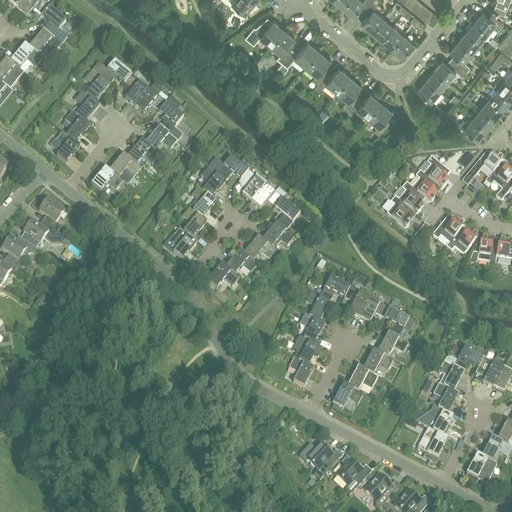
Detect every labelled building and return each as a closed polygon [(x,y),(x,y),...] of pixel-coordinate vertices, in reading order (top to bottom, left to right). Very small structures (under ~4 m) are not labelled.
[(11,0),(9,3),(18,11),(26,0),(11,0)] [(30,15),(38,22),(42,17),(49,8),(50,7),(49,7),(40,0),(26,0),(18,11),(27,19),(30,15)] [(254,4),(248,0),(227,0),(231,3),(245,15),(254,4)] [(342,8),(348,0),(332,0),(342,8)] [(361,0),(348,0),(342,8),(352,17),(364,2),(361,0)] [(412,11),(419,1),(417,0),(413,0),(408,7),(412,11)] [(510,0),(503,0),(503,3),(498,1),(493,12),(504,16),(508,6),(510,0)] [(416,14),(423,5),(419,1),(412,11),(416,14)] [(420,18),(428,8),(423,5),(416,14),(420,18)] [(402,15),(406,10),(401,6),(397,11),(402,15)] [(50,24),(43,31),(53,39),(61,46),(68,37),(59,30),(67,21),(66,21),(49,8),(42,17),(50,24)] [(424,21),(432,12),(428,8),(420,18),(424,21)] [(372,33),(383,19),(373,10),(362,24),(372,33)] [(406,10),(402,15),(408,19),(412,15),(406,10)] [(432,12),(424,21),(428,24),(436,15),(432,12)] [(495,19),(493,21),(482,12),(474,22),(488,34),(492,28),(497,32),(503,26),(495,19)] [(426,27),(414,17),(410,21),(422,31),(426,27)] [(235,19),(234,21),(232,25),(238,27),(239,26),(241,21),(235,19)] [(381,41),(393,27),(383,19),(372,33),(381,41)] [(271,47),(284,30),(273,21),(269,26),(264,22),(256,29),(254,28),(245,39),(254,46),(260,38),(271,47)] [(480,43),(488,34),(474,22),(466,32),(480,43)] [(391,49),(403,35),(393,27),(381,41),(391,49)] [(282,64),(293,51),(289,47),(295,39),(284,30),(271,47),(281,55),(277,60),(282,64)] [(54,55),(61,46),(53,39),(43,31),(29,48),(38,56),(39,56),(45,48),(54,55)] [(472,53),(480,43),(466,32),(458,42),(472,53)] [(403,35),(391,49),(401,57),(413,43),(403,35)] [(511,51),(511,49),(511,44),(504,38),(501,43),(511,51)] [(305,68),(319,51),(308,42),(298,55),(293,51),(282,64),(287,68),(295,59),(305,68)] [(463,63),(472,53),(458,42),(449,52),(458,59),(454,63),(466,73),(470,69),(463,63)] [(511,53),(511,51),(501,43),(497,47),(509,57),(511,53)] [(29,48),(25,45),(12,62),(11,62),(24,73),(24,72),(31,64),(36,68),(43,59),(39,56),(38,56),(29,48)] [(317,85),(328,72),(323,68),(330,60),(319,51),(305,68),(316,76),(312,81),(317,85)] [(486,57),(491,61),(495,56),(490,52),(486,57)] [(509,68),(511,64),(511,62),(501,53),(497,58),(509,68)] [(25,73),(24,72),(24,73),(11,62),(12,62),(7,58),(0,67),(0,80),(3,83),(7,86),(11,90),(25,73)] [(124,85),(132,75),(115,61),(107,70),(99,63),(92,71),(109,86),(116,78),(124,85)] [(466,73),(454,63),(451,68),(442,61),(434,71),(448,82),(456,72),(463,78),(466,73)] [(337,93),(350,77),(339,68),(332,76),(328,72),(317,85),(322,89),(326,85),(337,93)] [(95,103),(96,103),(109,86),(92,71),(85,80),(93,87),(86,95),(95,103)] [(440,92),(448,82),(434,71),(426,80),(440,92)] [(481,77),(486,81),(490,76),(485,72),(481,77)] [(135,107),(149,89),(132,75),(124,85),(132,91),(125,99),(135,107)] [(348,111),(359,98),(354,94),(361,86),(350,77),(337,93),(347,102),(343,106),(348,111)] [(482,86),(486,81),(481,77),(477,82),(482,86)] [(510,101),(511,98),(511,85),(504,80),(502,78),(494,87),(497,89),(510,101)] [(431,102),(440,92),(426,80),(417,91),(431,102)] [(159,113),(166,103),(149,89),(135,107),(144,115),(150,106),(159,113)] [(502,111),(510,101),(497,89),(491,96),(489,94),(486,97),(489,99),(502,111)] [(86,95),(82,92),(75,101),(83,108),(80,111),(76,108),(72,112),(77,116),(76,116),(86,123),(100,106),(96,103),(95,103),(86,95)] [(465,97),(470,101),(474,96),(469,92),(465,97)] [(368,119),(381,103),(370,94),(363,101),(359,98),(348,111),(354,115),(357,110),(368,119)] [(450,101),(454,105),(458,100),(454,96),(450,101)] [(466,106),(470,101),(465,97),(461,102),(466,106)] [(184,118),(174,110),(173,105),(175,103),(170,99),(166,103),(159,113),(166,120),(160,128),(178,142),(183,136),(175,129),(184,118)] [(494,120),(502,111),(489,99),(480,109),(494,120)] [(370,124),(372,123),(378,127),(374,132),(379,136),(390,124),(385,120),(392,112),(381,103),(368,119),(362,125),(366,128),(370,124)] [(444,120),(448,115),(436,106),(432,110),(444,120)] [(486,130),(494,120),(480,109),(472,119),(486,130)] [(314,121),(319,125),(323,121),(327,116),(322,111),(317,117),(314,121)] [(76,116),(77,116),(72,112),(65,121),(73,128),(67,136),(76,144),(90,127),(86,123),(76,116)] [(448,115),(444,120),(456,130),(460,125),(448,115)] [(447,125),(439,118),(433,125),(441,132),(447,125)] [(478,140),(486,130),(472,119),(468,124),(464,121),(460,125),(456,130),(462,135),(466,130),(478,140)] [(170,151),(178,142),(160,128),(146,144),(146,145),(155,152),(162,144),(170,151)] [(67,136),(63,132),(55,142),(63,148),(56,157),(66,165),(80,147),(76,144),(67,136)] [(146,145),(146,144),(142,141),(128,158),(127,158),(137,166),(137,165),(144,157),(152,164),(160,155),(155,152),(146,145)] [(500,157),(498,157),(494,153),(492,156),(487,152),(469,174),(474,178),(484,167),(492,174),(494,171),(495,171),(501,164),(503,161),(502,160),(502,159),(500,157)] [(127,158),(128,158),(124,154),(110,171),(119,179),(123,182),(127,186),(141,169),(137,165),(137,166),(127,158)] [(463,162),(468,166),(475,158),(470,154),(463,162)] [(217,174),(226,182),(233,174),(241,181),(249,171),(253,166),(244,158),(240,164),(231,157),(224,165),(216,159),(209,167),(217,174)] [(446,178),(450,173),(431,157),(427,163),(430,166),(424,174),(423,174),(438,187),(441,189),(442,188),(443,188),(445,186),(445,184),(449,180),(446,178)] [(0,159),(0,178),(9,165),(0,159)] [(506,167),(501,164),(495,171),(494,171),(492,174),(485,182),(491,186),(494,183),(502,190),(504,187),(511,178),(511,168),(508,165),(506,167)] [(217,174),(209,167),(201,176),(205,179),(199,187),(203,191),(212,199),(226,182),(217,174)] [(110,171),(105,168),(91,185),(101,193),(108,184),(116,191),(123,182),(119,179),(110,171)] [(257,174),(255,176),(249,171),(241,181),(239,183),(242,190),(246,189),(246,191),(242,196),(251,203),(266,185),(268,183),(257,174)] [(423,174),(424,174),(420,171),(416,177),(419,180),(412,188),(425,199),(430,203),(431,202),(432,202),(434,199),(434,198),(437,194),(435,192),(438,187),(423,174)] [(511,178),(504,187),(502,190),(496,197),(501,202),(511,190),(511,178)] [(412,188),(406,183),(402,189),(405,192),(399,200),(398,200),(413,213),(416,215),(417,214),(418,214),(420,211),(420,210),(424,206),(421,204),(425,199),(412,188)] [(275,209),(283,199),(266,185),(251,203),(261,211),(267,203),(275,209)] [(465,190),(473,197),(477,191),(469,185),(465,190)] [(202,219),(203,219),(217,202),(212,199),(203,191),(199,187),(191,197),(200,204),(197,207),(191,207),(189,208),(193,211),(193,212),(202,219)] [(398,200),(399,200),(395,197),(391,203),(394,205),(387,214),(405,229),(406,228),(407,228),(409,225),(409,224),(412,220),(409,217),(413,213),(398,200)] [(286,231),(300,213),(283,199),(275,209),(283,216),(277,223),(286,231)] [(42,221),(57,232),(61,227),(56,223),(64,212),(47,200),(39,211),(46,216),(42,221)] [(193,212),(193,211),(189,208),(182,217),(190,224),(184,232),(193,240),(207,223),(203,219),(202,219),(193,212)] [(460,222),(459,222),(455,219),(453,221),(448,217),(432,236),(438,240),(441,237),(449,244),(462,229),(464,226),(463,225),(463,224),(460,222)] [(54,238),(57,232),(42,221),(39,226),(32,221),(23,233),(25,234),(22,238),(37,248),(39,245),(40,245),(48,234),(54,238)] [(158,225),(163,229),(167,225),(162,221),(158,225)] [(295,238),(286,231),(277,223),(263,240),(276,252),(276,251),(277,247),(281,242),(287,247),(295,238)] [(184,232),(180,229),(172,238),(181,245),(174,253),(183,261),(197,243),(193,240),(184,232)] [(466,233),(462,229),(449,244),(446,247),(452,252),(454,248),(463,256),(478,238),(477,237),(477,235),(474,233),(473,234),(469,230),(466,233)] [(19,261),(25,253),(27,254),(35,253),(38,249),(37,248),(22,238),(19,236),(15,241),(10,237),(10,238),(8,242),(6,240),(0,248),(2,249),(9,254),(5,259),(21,270),(24,265),(19,261)] [(263,240),(259,237),(245,254),(254,261),(260,253),(269,260),(276,252),(263,240)] [(493,240),(487,239),(487,238),(484,237),(483,238),(481,238),(478,255),(472,254),(468,264),(475,266),(477,261),(488,263),(488,267),(495,268),(497,258),(496,258),(498,244),(492,244),(493,240)] [(511,243),(505,242),(504,241),(501,240),(500,241),(499,241),(498,244),(496,258),(497,258),(511,260),(511,261),(511,246),(510,247),(511,243)] [(245,254),(241,250),(226,267),(226,268),(235,275),(236,275),(242,267),(251,274),(258,265),(254,261),(245,254)] [(21,270),(5,259),(2,264),(0,263),(0,286),(3,283),(11,272),(17,276),(21,270)] [(226,268),(226,267),(222,264),(208,281),(217,289),(224,280),(232,287),(240,278),(236,275),(235,275),(226,268)] [(350,287),(336,280),(330,277),(320,297),(330,303),(335,294),(344,298),(350,287)] [(359,319),(370,298),(350,287),(344,298),(353,303),(348,313),(359,319)] [(320,297),(310,292),(305,302),(315,307),(310,317),(320,322),(330,303),(320,297)] [(384,319),(390,308),(370,298),(359,319),(370,324),(375,315),(384,319)] [(416,322),(409,319),(390,308),(384,319),(393,324),(388,333),(399,339),(399,338),(404,330),(410,333),(416,322)] [(310,317),(305,314),(300,324),(309,329),(304,339),(315,344),(325,325),(320,322),(310,317)] [(409,344),(399,338),(399,339),(388,333),(378,353),(389,358),(394,349),(403,354),(409,344)] [(304,339),(300,336),(292,351),(297,353),(294,358),(299,361),(310,367),(310,366),(315,357),(317,358),(323,348),(315,344),(304,339)] [(478,369),(484,358),(464,348),(457,361),(451,357),(446,359),(444,362),(464,373),(469,364),(478,369)] [(378,353),(373,350),(363,369),(363,370),(374,375),(378,366),(388,371),(394,360),(389,358),(378,353)] [(299,361),(294,358),(289,368),(299,373),(294,383),(304,389),(315,369),(310,366),(310,367),(299,361)] [(493,389),(504,368),(484,358),(478,369),(487,374),(482,383),(493,389)] [(464,373),(444,362),(439,372),(448,378),(444,387),(443,387),(454,393),(454,392),(464,373)] [(363,370),(363,369),(358,367),(348,386),(348,387),(358,392),(359,392),(362,385),(372,390),(378,377),(374,375),(363,370)] [(511,386),(511,372),(504,368),(493,389),(504,394),(509,385),(511,386)] [(348,387),(348,386),(343,384),(333,404),(343,409),(348,399),(358,405),(363,394),(359,392),(358,392),(348,387)] [(443,387),(444,387),(439,384),(433,395),(443,400),(438,409),(449,415),(459,395),(454,392),(454,393),(443,387)] [(438,409),(433,406),(428,416),(426,415),(416,422),(415,421),(414,422),(428,429),(443,437),(454,417),(449,415),(438,409)] [(511,423),(507,420),(497,440),(507,446),(507,445),(511,436),(511,423)] [(448,439),(443,437),(428,429),(417,448),(438,459),(448,439)] [(497,440),(492,437),(482,457),(492,462),(497,453),(507,458),(511,448),(511,447),(507,445),(507,446),(497,440)] [(321,445),(306,460),(318,471),(324,465),(330,470),(344,455),(344,454),(342,456),(336,451),(332,455),(321,445)] [(482,457),(477,454),(466,474),(477,480),(487,485),(497,465),(492,462),(482,457)] [(350,460),(336,476),(347,486),(345,488),(345,493),(349,497),(372,472),(366,466),(361,471),(350,460)] [(379,511),(388,501),(401,487),(395,481),(391,486),(380,475),(365,491),(376,502),(376,509),(379,511)] [(317,482),(313,479),(311,481),(309,484),(313,487),(315,485),(317,482)] [(394,507),(400,511),(410,511),(412,511),(421,511),(426,508),(420,502),(409,491),(394,507)] [(329,507),(334,511),(338,507),(333,503),(329,507)] [(382,508),(387,511),(391,508),(387,503),(382,508)]
